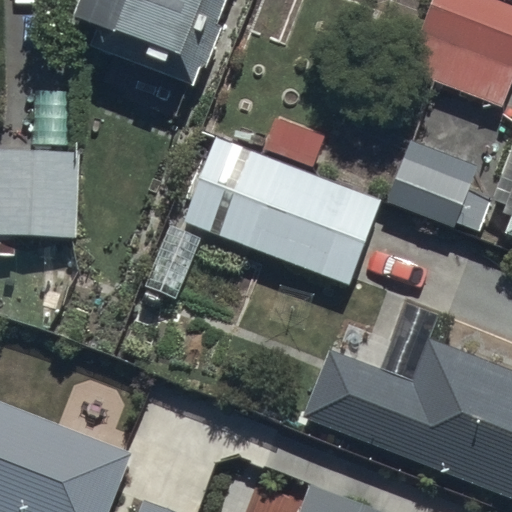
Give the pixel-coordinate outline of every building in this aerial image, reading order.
[(186,95),(223,0),(97,0),(77,53),(186,95)] [(281,44),(296,0),(256,0),(246,32),(281,44)] [(430,0),(404,70),(503,107),(511,83),(511,8),(490,0),(430,0)] [(476,162),(410,137),(385,201),(453,227),(456,221),(480,230),(492,199),(466,189),(476,162)] [(182,221),(354,285),(381,204),(212,141),(182,221)] [(82,153),(0,150),(0,234),(80,236),(82,153)] [(174,299),(199,233),(167,221),(142,287),(174,299)] [(328,346),(300,417),(511,500),(511,371),(429,339),(413,379),(328,346)] [(0,511),(107,511),(130,454),(0,404),(0,511)] [(295,511),(375,511),(307,485),(295,511)] [(171,511),(143,501),(138,511),(171,511)]
